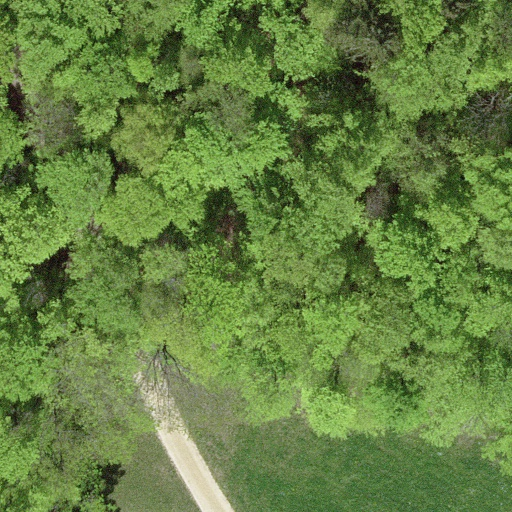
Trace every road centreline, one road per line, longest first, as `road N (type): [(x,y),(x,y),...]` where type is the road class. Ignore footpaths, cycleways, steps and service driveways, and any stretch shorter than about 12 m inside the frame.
road 1 (track): [(129,353),(162,332),(511,400)]
road 2 (track): [(0,43),(59,217),(129,353)]
road 3 (track): [(129,353),(224,511)]
road 4 (track): [(0,441),(61,390),(129,353)]
